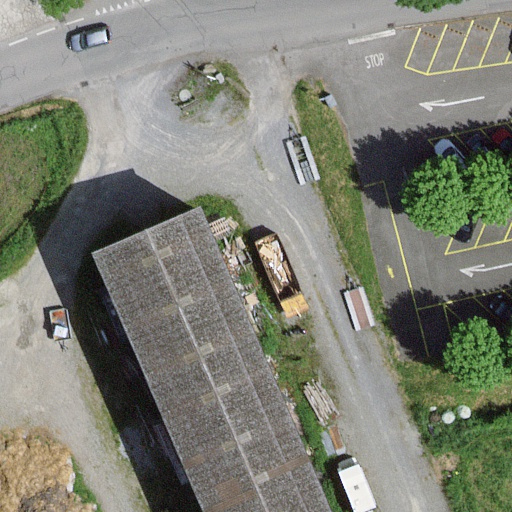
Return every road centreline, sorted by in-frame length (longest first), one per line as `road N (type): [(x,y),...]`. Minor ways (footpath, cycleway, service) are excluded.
road 1 (unclassified): [(0,80),(175,26)]
road 2 (unclassified): [(175,26),(335,0)]
